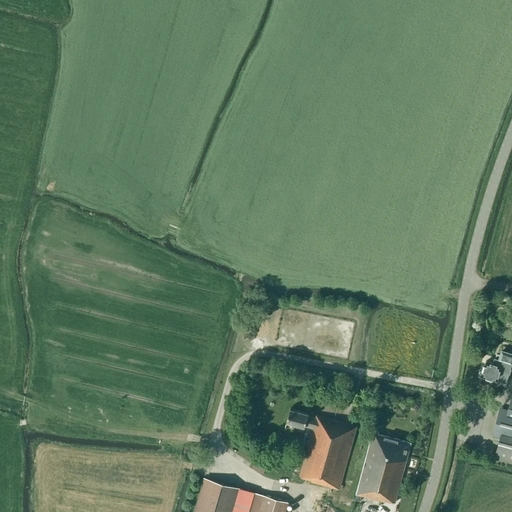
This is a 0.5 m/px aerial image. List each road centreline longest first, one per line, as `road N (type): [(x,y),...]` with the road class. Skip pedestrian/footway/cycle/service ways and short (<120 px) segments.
road 1 (tertiary): [(423,511),(467,283)]
road 2 (tertiary): [(467,283),(511,135)]
